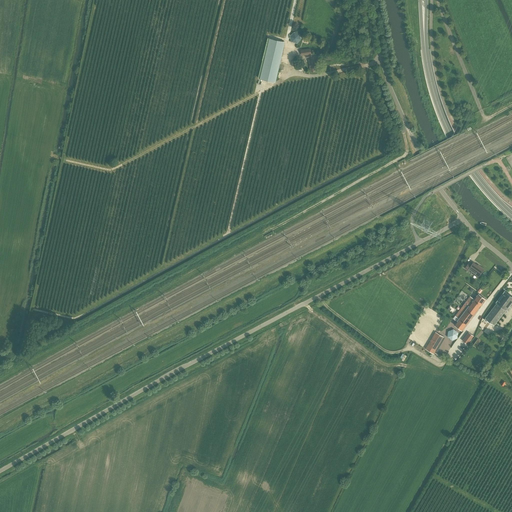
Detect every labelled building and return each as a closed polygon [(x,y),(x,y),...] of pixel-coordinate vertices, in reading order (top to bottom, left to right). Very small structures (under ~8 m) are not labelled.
[(301,39),(299,34),(294,32),(289,37),(291,42),(297,44),(301,39)] [(270,38),(260,79),(275,83),(285,42),(270,38)] [(310,70),(311,72),(315,71),(314,65),(315,65),(315,61),(318,61),(317,56),(316,54),(313,55),(313,54),(311,54),(310,49),(300,50),(301,56),(308,55),(306,56),(306,58),(308,58),(310,71),(310,70)] [(473,262),(472,264),(469,262),(464,269),(467,271),(468,269),(479,277),(484,269),(481,266),(480,267),(473,262)] [(485,319),(494,326),(506,310),(511,302),(511,297),(504,291),(496,302),(497,303),(485,319)] [(478,293),(473,299),(481,305),(486,300),(478,293)] [(481,305),(473,299),(470,297),(466,301),(478,310),(481,305)] [(478,310),(466,301),(462,306),(474,315),(478,310)] [(474,315),(462,306),(459,311),(470,320),(474,315)] [(470,320),(459,311),(455,316),(459,319),(459,318),(467,325),(470,320)] [(459,318),(459,319),(454,325),(462,331),(467,325),(459,318)] [(457,338),(458,333),(453,329),(448,331),(447,337),(452,341),(457,338)] [(427,345),(433,349),(436,350),(443,337),(435,332),(427,345)] [(467,344),(474,336),(469,332),(462,341),(467,344)]
